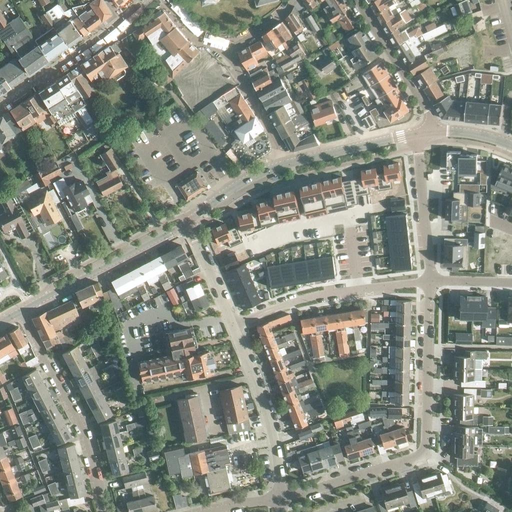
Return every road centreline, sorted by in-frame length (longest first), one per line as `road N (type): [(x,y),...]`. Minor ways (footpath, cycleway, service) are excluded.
road 1 (residential): [(280,498),(424,453),(429,280)]
road 2 (residential): [(20,311),(82,429),(101,511)]
road 3 (residential): [(231,323),(307,297),(429,280)]
road 4 (secondary): [(20,311),(188,221)]
road 5 (residential): [(280,498),(268,418),(231,323)]
road 6 (secondary): [(142,0),(0,107)]
road 7 (residential): [(356,0),(428,111),(430,131)]
road 8 (residential): [(429,280),(413,133)]
road 9 (residential): [(223,50),(288,163)]
road 10 (secondary): [(288,163),(413,133)]
